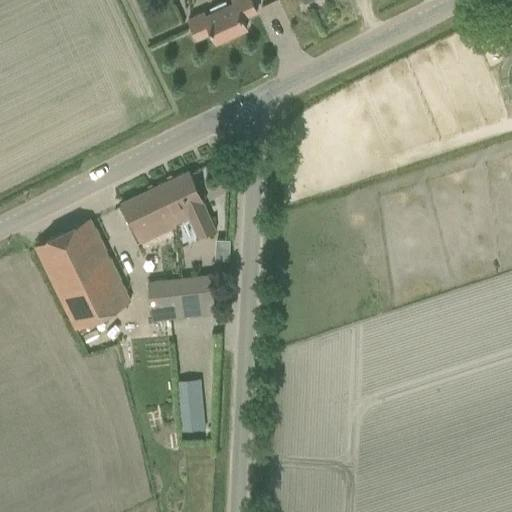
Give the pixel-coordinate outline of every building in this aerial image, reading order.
[(211,32),(215,41),(246,27),(241,18),(256,11),(250,0),(231,0),(232,2),(227,4),(225,1),(208,9),(209,12),(204,15),(203,11),(187,19),(196,39),(211,32)] [(212,158),(217,168),(232,160),(228,151),(212,158)] [(187,170),(155,185),(174,225),(190,218),(198,235),(213,229),(187,170)] [(155,185),(120,202),(138,242),(174,225),(155,185)] [(129,301),(88,218),(34,245),(75,328),(100,315),(101,315),(129,301)] [(207,275),(174,279),(178,316),(212,312),(207,275)] [(174,279),(147,282),(152,319),(178,316),(174,279)] [(179,404),(180,418),(198,416),(197,402),(179,404)]
